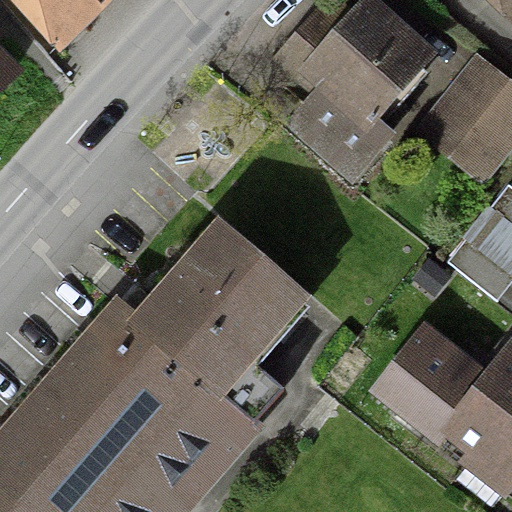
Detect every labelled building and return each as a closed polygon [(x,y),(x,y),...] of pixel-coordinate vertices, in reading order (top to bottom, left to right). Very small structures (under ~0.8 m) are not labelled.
[(11,0),(55,49),(84,24),(76,15),(91,0),(11,0)] [(511,0),(501,0),(511,10),(511,0)] [(319,101),(298,126),(351,173),(385,134),(369,121),(424,59),(367,8),(356,20),(340,6),(326,22),(318,11),(275,61),(319,101)] [(0,85),(12,74),(0,62),(0,85)] [(511,140),(511,90),(478,63),(441,109),(499,156),(511,140)] [(495,312),(511,291),(511,198),(505,193),(442,270),(495,312)] [(179,511),(283,392),(247,361),(299,300),(219,231),(139,324),(120,307),(0,445),(0,511),(179,511)] [(457,399),(467,387),(444,368),(454,355),(424,331),(376,392),(441,444),(448,435),(476,457),(457,480),(491,508),(511,481),(511,349),(467,407),(457,399)]
